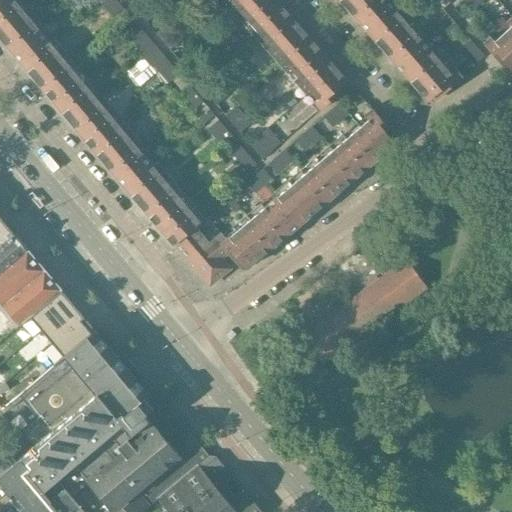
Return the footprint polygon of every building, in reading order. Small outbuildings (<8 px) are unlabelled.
[(0,0),(0,12),(13,2),(11,0),(0,0)] [(66,0),(73,9),(83,0),(66,0)] [(112,18),(123,8),(115,0),(99,0),(98,1),(112,18)] [(146,23),(157,13),(145,0),(139,0),(132,6),(146,23)] [(253,0),(226,0),(238,13),(253,0)] [(302,29),(275,0),(253,0),(238,13),(273,53),(302,29)] [(359,23),(385,1),(384,0),(346,0),(342,4),(359,23)] [(472,12),(483,2),(481,0),(463,0),(463,1),(472,12)] [(402,21),(385,1),(359,23),(377,43),(402,21)] [(36,30),(25,16),(13,2),(0,12),(0,37),(11,51),(36,30)] [(510,27),(502,34),(511,46),(511,16),(506,22),(510,27)] [(419,40),(402,21),(377,43),(394,63),(419,40)] [(448,37),(459,28),(454,23),(444,32),(448,37)] [(169,50),(180,41),(166,24),(155,34),(169,50)] [(319,50),(302,29),(273,53),(292,74),(319,50)] [(23,64),(48,43),(36,30),(11,51),(23,64)] [(145,56),(156,47),(142,30),(131,40),(145,56)] [(511,46),(502,34),(494,41),(490,36),(483,42),(506,69),(509,66),(511,69),(511,46)] [(438,62),(419,40),(394,63),(413,84),(438,62)] [(473,66),(484,56),(470,40),(459,50),(473,66)] [(72,72),(59,56),(48,43),(23,64),(47,94),(72,72)] [(336,69),(319,50),(292,74),(308,93),(336,69)] [(168,84),(179,74),(165,58),(154,67),(168,84)] [(435,100),(462,76),(455,69),(449,74),(438,62),(413,84),(427,101),(432,96),(435,100)] [(198,84),(209,74),(200,63),(189,73),(198,84)] [(318,112),(344,88),(341,84),(346,80),(336,69),(308,93),(316,101),(312,104),(318,112)] [(95,99),(77,78),(72,72),(47,94),(69,120),(95,99)] [(216,105),(227,96),(213,79),(202,88),(216,105)] [(191,111),(202,102),(188,85),(177,95),(191,111)] [(358,105),(364,101),(354,90),(349,94),(358,105)] [(118,126),(113,120),(95,99),(69,120),(92,148),(118,126)] [(332,128),(348,114),(339,103),(323,117),(332,128)] [(239,132),(250,123),(236,107),(225,116),(239,132)] [(394,136),(371,109),(364,114),(368,120),(358,128),(381,155),(394,144),(390,139),(394,136)] [(203,125),(214,116),(209,110),(198,119),(203,125)] [(221,146),(232,137),(218,120),(207,130),(221,146)] [(141,153),(130,140),(118,126),(92,148),(115,175),(141,153)] [(305,151),(321,137),(312,126),(295,140),(305,151)] [(267,128),(260,134),(269,145),(273,150),(281,144),(267,128)] [(381,155),(358,128),(332,150),(355,177),(381,155)] [(258,154),(269,145),(260,134),(249,143),(258,154)] [(245,174),(256,165),(237,143),(226,152),(245,174)] [(277,175),(294,161),(284,150),(268,164),(277,175)] [(355,177),(332,150),(303,175),(326,201),(344,187),(344,186),(355,177)] [(128,190),(153,168),(141,153),(115,175),(128,190)] [(176,195),(165,182),(153,168),(128,190),(150,217),(176,195)] [(255,194),(272,180),(262,169),(246,183),(255,194)] [(326,201),(303,175),(271,202),(293,229),(326,201)] [(173,245),(194,228),(200,223),(176,195),(150,217),(173,245)] [(224,201),(234,212),(239,207),(230,196),(224,201)] [(293,229),(271,202),(252,218),(275,245),(293,229)] [(275,245),(252,218),(227,240),(221,244),(229,253),(239,266),(243,263),(247,268),(275,245)] [(3,221),(0,223),(0,245),(13,235),(13,236),(14,235),(3,221)] [(219,261),(229,253),(221,244),(227,240),(221,233),(207,245),(194,228),(173,245),(187,261),(190,258),(210,281),(225,268),(219,261)] [(16,236),(0,249),(0,274),(28,251),(27,250),(16,236)] [(381,275),(398,263),(388,250),(372,262),(381,275)] [(28,251),(0,274),(0,302),(3,306),(44,271),(28,251)] [(321,363),(426,287),(407,261),(302,337),(321,363)] [(44,271),(3,306),(19,325),(61,290),(44,271)] [(61,292),(30,317),(41,330),(72,304),(61,290),(60,291),(61,292)] [(72,304),(41,330),(52,343),(83,317),(72,304)] [(83,317),(52,343),(63,356),(93,330),(93,331),(94,330),(83,317)] [(261,511),(225,468),(218,473),(202,472),(196,465),(203,459),(172,423),(165,414),(170,410),(169,406),(159,394),(154,392),(150,396),(94,330),(93,331),(0,409),(0,410),(0,411),(12,401),(15,405),(21,399),(50,433),(0,474),(0,482),(5,489),(5,491),(12,499),(12,501),(19,510),(19,511),(261,511)] [(5,382),(0,385),(0,394),(9,389),(5,382)]
